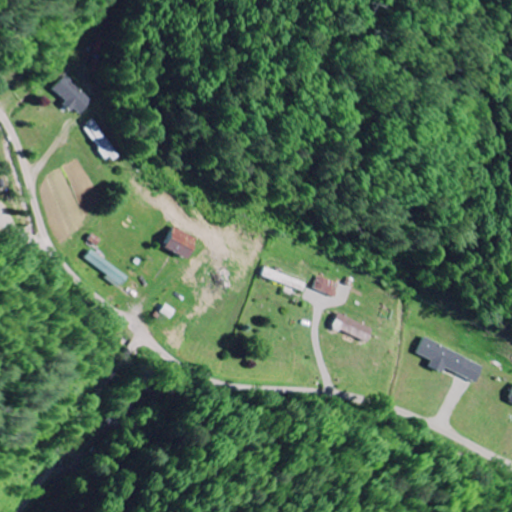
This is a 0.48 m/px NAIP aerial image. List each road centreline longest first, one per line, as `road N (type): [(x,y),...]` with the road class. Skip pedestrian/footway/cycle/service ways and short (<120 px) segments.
road 1 (residential): [(511,461),(387,404),(235,385),(177,359),(58,251),(0,109)]
road 2 (residential): [(1,110),(44,83),(77,39),(99,27),(135,26),(155,59),(168,133),(211,176)]
road 3 (residential): [(21,511),(147,335)]
